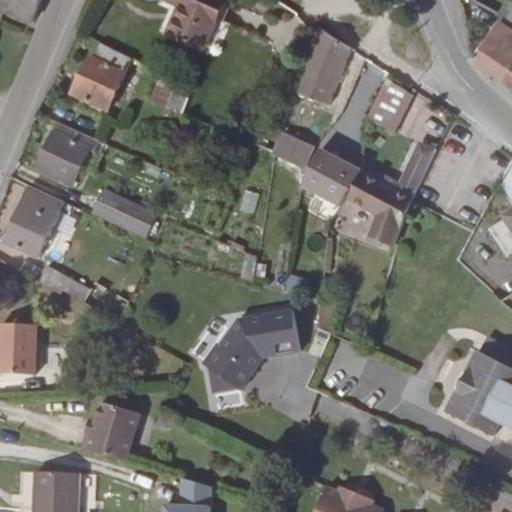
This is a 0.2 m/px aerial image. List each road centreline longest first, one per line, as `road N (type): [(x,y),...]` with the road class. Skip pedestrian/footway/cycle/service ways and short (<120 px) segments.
road 1 (tertiary): [(425,0),(460,78),(511,122)]
road 2 (residential): [(61,0),(7,130)]
